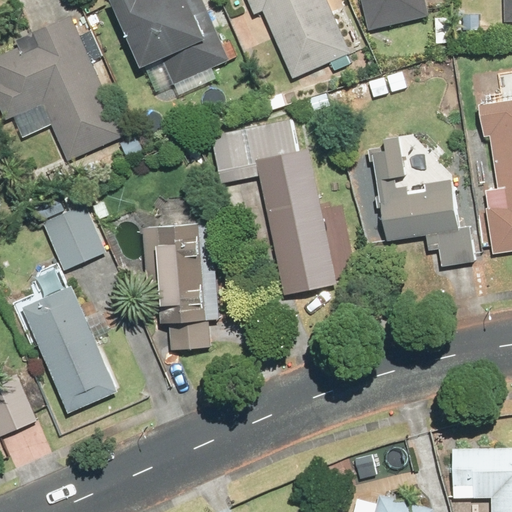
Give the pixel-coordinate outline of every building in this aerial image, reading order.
[(176,84),(229,61),(202,0),(109,0),(139,69),(164,58),(176,84)] [(263,11),(293,80),(351,55),(326,0),(247,0),(254,15),(263,11)] [(359,0),(368,31),(429,16),(424,0),(359,0)] [(67,161),(124,135),(70,16),(13,42),(16,48),(0,54),(0,111),(4,121),(41,104),(67,161)] [(511,100),(479,106),(484,139),(491,138),(499,188),(486,190),(488,208),(486,208),(493,255),(511,252),(511,100)] [(337,285),(309,148),(298,150),(292,119),(211,136),(221,186),(259,178),(283,296),(337,285)] [(439,250),(442,267),(474,262),(468,227),(464,227),(458,193),(456,193),(454,184),(451,184),(451,180),(423,184),(425,193),(407,196),(406,187),(396,189),(395,179),(405,177),(398,135),(383,138),(385,150),(371,152),(386,243),(426,236),(428,252),(439,250)] [(43,222),(64,271),(108,253),(87,203),(43,222)] [(212,222),(142,227),(143,243),(149,326),(169,324),(171,350),(213,347),(211,321),(220,320),(212,222)] [(66,413),(118,391),(73,285),(21,307),(66,413)] [(0,376),(0,437),(38,421),(16,370),(0,376)] [(511,511),(511,445),(451,447),(452,497),(491,497),(491,511),(511,511)] [(432,511),(434,507),(379,493),(373,511),(432,511)]
